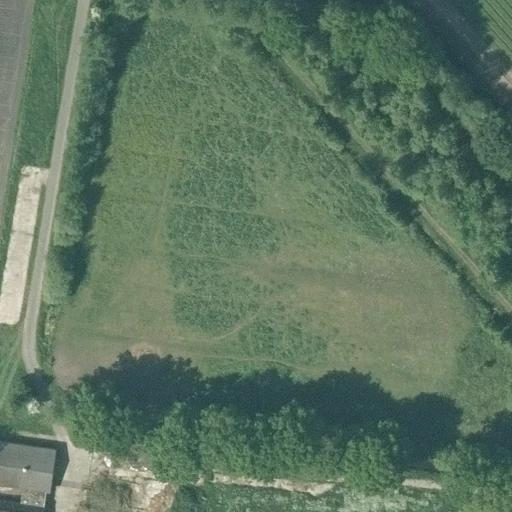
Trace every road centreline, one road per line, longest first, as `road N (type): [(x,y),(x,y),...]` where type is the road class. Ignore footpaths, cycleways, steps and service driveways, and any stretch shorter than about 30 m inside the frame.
road 1 (track): [(75,459),(511,490)]
road 2 (unclassified): [(50,414),(25,354),(84,0)]
road 3 (track): [(511,310),(247,9),(248,0)]
